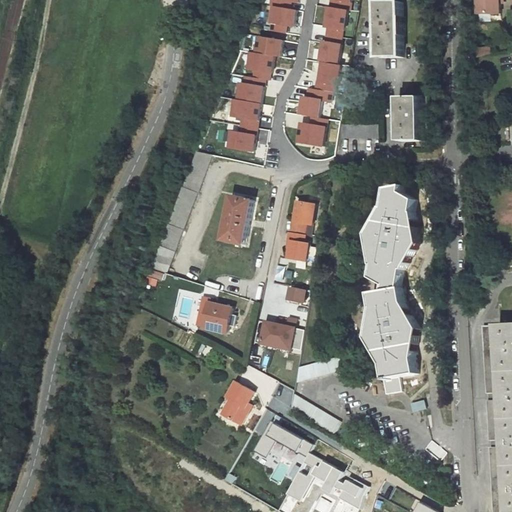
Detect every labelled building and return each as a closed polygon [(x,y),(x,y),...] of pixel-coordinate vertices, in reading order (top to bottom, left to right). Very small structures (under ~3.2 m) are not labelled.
[(480,0),(481,13),(502,12),(502,0),(480,0)] [(405,2),(382,2),(382,57),(405,58),(405,2)] [(480,49),(481,57),(494,55),(493,47),(480,49)] [(425,97),(402,98),(402,141),(425,141),(425,97)] [(320,107),(298,103),(297,110),(293,132),(291,132),(290,135),(293,137),(306,140),(307,134),(316,136),(320,107)] [(382,124),(344,124),(344,138),(381,139),(382,124)] [(168,273),(217,155),(203,152),(156,269),(168,273)] [(407,187),(392,189),(389,207),(388,208),(384,214),(386,222),(380,221),(376,228),(378,235),(372,234),(375,249),(381,250),(376,257),(378,265),(376,277),(390,285),(388,291),(404,288),(407,269),(408,269),(412,263),(410,258),(416,257),(420,250),(418,243),(424,244),(421,228),(417,226),(420,221),(419,213),(418,212),(420,200),(406,192),(407,187)] [(256,201),(236,196),(227,240),(247,245),(256,201)] [(308,224),(312,204),(295,200),(293,210),(291,220),(288,219),(286,231),(299,233),(301,222),(308,224)] [(285,247),(283,257),(301,260),(304,242),(299,241),(300,233),(299,233),(286,231),(285,230),(284,238),(287,239),(285,247)] [(308,305),(311,291),(292,286),(289,300),(308,305)] [(388,291),(375,293),(377,308),(376,316),(380,322),(375,323),(373,331),(378,337),(372,338),(380,351),(385,351),(383,358),(387,365),(390,379),(386,379),(389,393),(405,391),(402,377),(421,373),(418,357),(420,351),(416,345),(421,344),(422,336),(418,330),(424,329),(416,315),(410,316),(413,309),(409,303),(406,288),(404,288),(388,291)] [(210,313),(207,328),(230,334),(232,326),(236,327),(239,317),(234,316),(236,308),(213,303),(214,298),(206,296),(202,311),(210,313)] [(202,311),(198,327),(207,328),(210,313),(202,311)] [(292,317),(290,326),(298,328),(300,319),(292,317)] [(290,326),(269,321),(265,343),(294,350),(298,328),(290,326)] [(511,511),(511,323),(485,325),(489,393),(504,392),(504,399),(489,400),(491,440),(506,439),(507,446),(491,447),(494,511),(511,511)] [(302,368),(299,383),(344,370),(340,357),(302,368)] [(245,426),(257,404),(254,402),(259,392),(238,380),(228,397),(233,399),(224,415),(245,426)] [(298,395),(295,410),(337,434),(344,422),(298,395)] [(427,400),(415,403),(417,411),(429,408),(427,400)] [(353,460),(335,450),(316,483),(336,494),(340,487),(338,485),(353,460)] [(290,494),(270,482),(263,493),(283,505),(290,494)]
